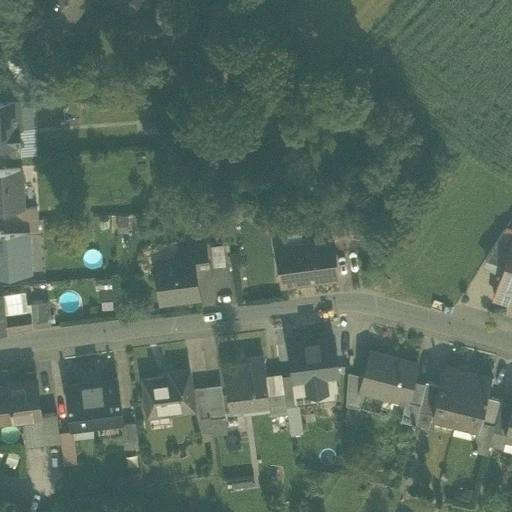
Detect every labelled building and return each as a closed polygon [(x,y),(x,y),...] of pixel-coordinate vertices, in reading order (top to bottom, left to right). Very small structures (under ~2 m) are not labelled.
[(38,0),(29,13),(45,24),(42,28),(44,30),(50,23),(49,22),(52,17),(65,27),(85,0),(113,0),(130,12),(139,0),(38,0)] [(50,23),(44,30),(56,39),(65,27),(52,17),(49,22),(50,23)] [(18,97),(0,98),(0,143),(20,142),(19,127),(18,103),(18,97)] [(33,102),(18,103),(19,127),(34,127),(33,102)] [(20,167),(0,168),(0,207),(2,208),(22,207),(20,167)] [(22,207),(2,208),(2,220),(37,218),(38,218),(37,206),(22,207)] [(37,218),(2,220),(3,232),(27,230),(38,230),(37,218)] [(485,258),(503,264),(511,240),(511,231),(504,228),(485,257),(485,258)] [(0,271),(29,270),(27,230),(3,232),(0,231),(0,271)] [(277,245),(282,283),(337,276),(332,238),(277,245)] [(511,240),(503,264),(493,295),(508,299),(510,304),(511,304),(511,240)] [(193,257),(195,268),(209,266),(206,242),(184,245),(186,258),(193,257)] [(156,262),(160,299),(198,294),(195,268),(193,257),(186,258),(156,262)] [(24,291),(3,293),(5,315),(31,311),(30,307),(30,302),(26,303),(24,291)] [(31,311),(33,327),(50,324),(48,305),(30,307),(31,311)] [(5,315),(6,331),(33,327),(31,311),(5,315)] [(296,399),(297,399),(314,397),(314,391),(335,389),(333,374),(338,373),(333,336),(288,342),(293,375),(296,399)] [(386,394),(408,399),(413,378),(417,364),(386,356),(386,354),(369,350),(363,375),(359,389),(363,390),(386,396),(386,394)] [(253,396),(253,401),(268,399),(265,375),(263,361),(249,363),(249,360),(223,364),(223,371),(222,371),(223,380),(225,380),(227,400),(253,396)] [(454,419),(455,419),(467,371),(444,365),(439,384),(432,413),(434,414),(435,410),(455,415),(454,419)] [(143,379),(148,414),(194,408),(188,368),(170,371),(171,375),(143,379)] [(346,404),(359,407),(363,390),(359,389),(363,375),(348,371),(346,404)] [(491,377),(467,371),(455,419),(457,420),(458,416),(478,421),(477,425),(479,425),(480,419),(486,395),(491,377)] [(271,416),(287,413),(286,406),(282,376),(281,373),(265,375),(268,399),(271,416)] [(282,376),(286,406),(297,404),(297,399),(296,399),(293,375),(282,376)] [(0,419),(23,417),(26,445),(44,442),(41,415),(36,377),(19,379),(19,382),(0,384),(0,419)] [(117,378),(91,381),(96,419),(122,415),(117,378)] [(406,407),(418,410),(425,380),(413,378),(408,399),(406,407)] [(439,384),(425,380),(418,410),(432,413),(439,384)] [(71,422),(96,419),(91,381),(66,385),(71,422)] [(220,386),(207,388),(211,418),(224,416),(220,386)] [(200,419),(211,418),(207,388),(196,389),(200,419)] [(314,391),(314,397),(335,394),(335,389),(314,391)] [(480,419),(495,422),(501,399),(486,395),(480,419)] [(511,404),(511,401),(501,399),(495,422),(507,425),(511,404)] [(299,404),(297,404),(286,406),(287,413),(290,433),(303,432),(299,404)] [(435,410),(434,414),(454,419),(455,415),(435,410)] [(62,451),(64,464),(78,463),(73,430),(59,431),(57,412),(41,415),(44,442),(60,440),(62,451)] [(458,416),(457,420),(477,425),(478,421),(458,416)] [(121,423),(124,448),(138,446),(135,421),(121,423)]
